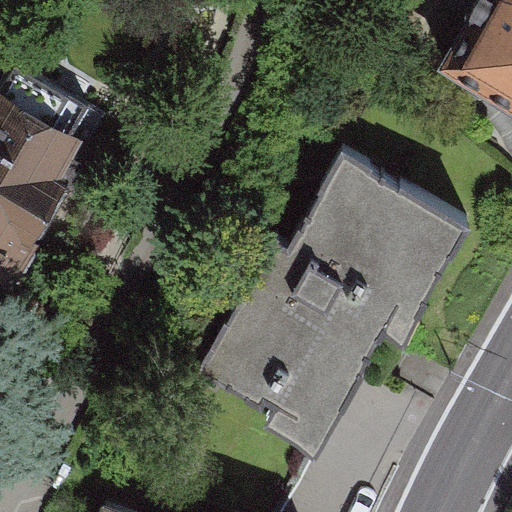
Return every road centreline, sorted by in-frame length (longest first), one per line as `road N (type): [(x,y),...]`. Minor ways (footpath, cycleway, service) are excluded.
road 1 (residential): [(262,24),(21,484),(0,487)]
road 2 (tertiary): [(440,511),(511,366)]
